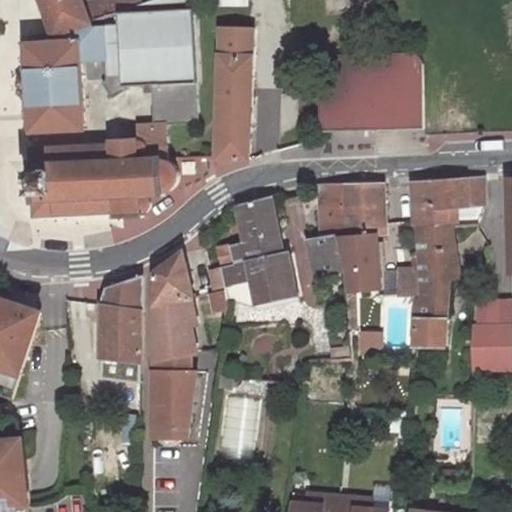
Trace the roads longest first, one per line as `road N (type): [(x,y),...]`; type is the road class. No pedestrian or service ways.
road 1 (unclassified): [(496,164),(253,179),(218,193),(125,256),(34,269),(0,257)]
road 2 (residential): [(499,286),(496,164)]
